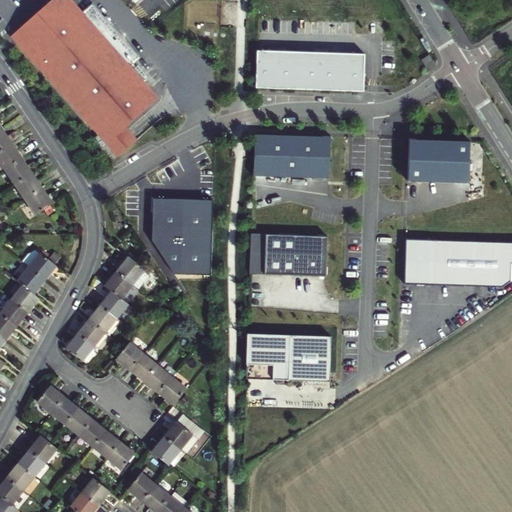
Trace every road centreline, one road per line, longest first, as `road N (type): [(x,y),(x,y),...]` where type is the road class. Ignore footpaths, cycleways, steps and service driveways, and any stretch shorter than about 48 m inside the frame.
road 1 (residential): [(461,67),(374,110),(283,109),(221,123),(85,197)]
road 2 (residential): [(85,197),(92,253),(44,353)]
road 3 (residential): [(0,67),(85,197)]
road 4 (residential): [(44,353),(145,420)]
